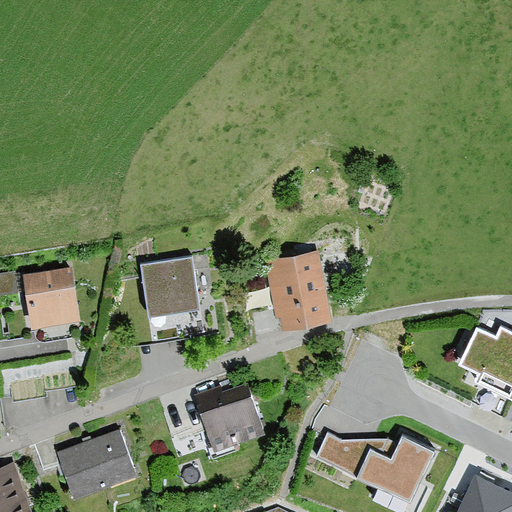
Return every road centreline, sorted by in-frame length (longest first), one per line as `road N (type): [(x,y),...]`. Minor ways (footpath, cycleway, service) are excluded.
road 1 (residential): [(0,445),(351,322),(511,300)]
road 2 (residential): [(511,455),(366,386)]
